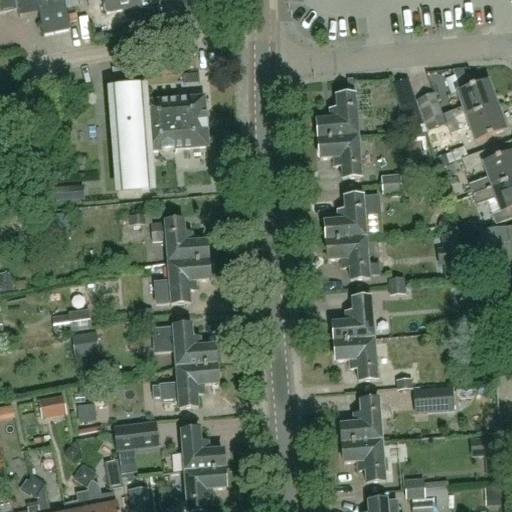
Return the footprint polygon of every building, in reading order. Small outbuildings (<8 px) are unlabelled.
[(0,0),(3,15),(17,12),(14,0),(0,0)] [(35,0),(39,14),(44,39),(71,33),(64,0),(35,0)] [(101,0),(105,16),(140,9),(138,0),(101,0)] [(183,15),(227,7),(225,0),(138,0),(140,9),(142,23),(166,18),(163,5),(171,3),(174,16),(183,14),(183,15)] [(448,127),(497,109),(488,84),(458,95),(463,109),(444,116),(448,127)] [(111,95),(118,192),(152,190),(149,154),(209,150),(205,99),(145,104),(144,92),(111,95)] [(430,131),(446,125),(435,95),(419,101),(430,131)] [(319,142),(359,139),(355,98),(337,100),(338,113),(330,113),(331,122),(317,123),(319,142)] [(417,108),(402,113),(408,130),(423,125),(417,108)] [(497,109),(448,127),(451,136),(470,129),(475,143),(506,132),(497,109)] [(359,139),(319,142),(321,162),(333,161),(334,169),(342,169),(343,181),(362,180),(359,139)] [(474,197),(511,183),(511,155),(503,159),(498,146),(467,158),(464,148),(444,156),(448,165),(462,160),(467,173),(484,167),(489,179),(470,186),(474,197)] [(382,188),(401,187),(400,178),(382,179),(382,188)] [(511,183),(474,197),(477,206),(496,199),(502,214),(493,217),(497,227),(511,221),(511,183)] [(401,187),(382,188),(383,197),(401,196),(401,187)] [(379,201),(363,202),(363,201),(344,202),(345,215),(338,215),(339,224),(325,225),(327,244),(366,241),(365,220),(380,219),(379,201)] [(69,241),(67,217),(47,218),(49,242),(69,241)] [(144,219),(130,220),(131,228),(144,227),(144,219)] [(167,266),(207,263),(206,244),(193,245),(192,236),(185,236),(184,224),(151,227),(153,244),(166,243),(167,266)] [(511,230),(482,234),(489,293),(511,290),(511,230)] [(457,237),(443,238),(446,280),(460,279),(457,237)] [(369,267),(366,241),(327,244),(328,263),(342,262),(342,271),(350,270),(351,283),(370,281),(369,278),(379,277),(378,266),(369,267)] [(209,282),(207,263),(167,266),(169,285),(154,286),(156,307),(171,306),(171,307),(190,306),(189,293),(197,292),(196,284),(209,282)] [(391,289),(405,289),(404,281),(390,282),(391,289)] [(405,289),(391,289),(391,297),(405,296),(405,289)] [(335,345),(374,342),(371,301),(352,303),(353,315),(346,316),(347,325),(333,326),(335,345)] [(137,313),(138,321),(152,320),(151,312),(137,313)] [(89,313),(68,316),(71,334),(91,332),(89,313)] [(152,320),(138,321),(139,329),(153,328),(152,320)] [(155,355),(175,354),(176,370),(216,367),(214,348),(201,349),(200,340),(192,340),(191,328),(173,329),(173,331),(153,332),(155,355)] [(97,335),(73,338),(75,359),(99,356),(97,335)] [(374,342),(335,345),(336,365),(349,364),(350,373),(358,372),(359,385),(378,384),(374,342)] [(216,367),(176,370),(177,386),(160,388),(160,389),(153,389),(154,400),(161,400),(161,403),(178,401),(179,411),(198,410),(197,397),(204,397),(204,388),(217,386),(216,367)] [(421,387),(444,388),(445,369),(421,368),(421,387)] [(398,384),(399,392),(414,391),(413,383),(398,384)] [(453,411),(451,389),(414,393),(416,414),(453,411)] [(42,419),(54,417),(66,415),(63,399),(39,403),(42,419)] [(343,447),(383,444),(379,403),(360,404),(361,417),(353,418),(354,427),(341,428),(343,447)] [(77,409),(79,425),(95,423),(93,407),(77,409)] [(0,417),(0,427),(19,427),(19,417),(0,417)] [(157,449),(154,426),(114,431),(117,453),(157,449)] [(184,474),(224,471),(222,452),(209,453),(208,444),(201,445),(200,433),(181,434),(184,474)] [(485,443),(486,459),(488,479),(504,478),(502,442),(485,443)] [(383,444),(343,447),(345,467),(357,466),(358,474),(366,474),(367,486),(386,484),(383,444)] [(117,463),(104,465),(109,493),(123,490),(117,463)] [(78,474),(91,482),(95,475),(82,467),(78,474)] [(225,491),(224,471),(184,474),(186,511),(205,511),(204,502),(212,501),(212,492),(225,491)] [(78,474),(74,480),(86,489),(91,482),(78,474)] [(32,477),(27,484),(40,492),(36,499),(37,505),(38,511),(50,511),(45,486),(32,477)] [(406,492),(425,491),(425,482),(405,483),(406,492)] [(36,499),(40,492),(27,484),(23,490),(36,499)] [(149,511),(148,490),(130,492),(131,511),(149,511)] [(425,491),(406,492),(406,501),(426,500),(425,491)] [(64,507),(65,511),(91,511),(89,500),(88,494),(76,496),(77,504),(64,507)] [(118,511),(117,505),(116,505),(114,495),(100,498),(89,500),(91,511),(118,511)]
